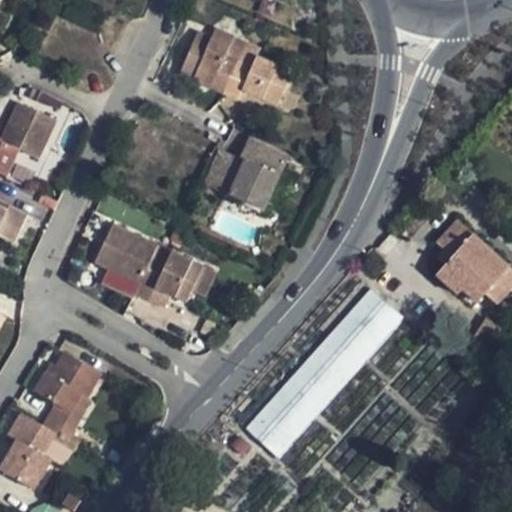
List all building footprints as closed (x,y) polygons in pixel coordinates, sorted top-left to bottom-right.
[(218,29),(214,38),(220,40),(224,32),(218,29)] [(220,40),(214,38),(200,32),(182,73),(239,98),(243,89),(279,105),(294,73),(258,57),(254,67),(227,56),(235,36),(224,32),(220,40)] [(0,174),(7,178),(21,150),(39,158),(57,120),(18,101),(3,134),(0,132),(0,174)] [(145,158),(200,184),(213,154),(158,129),(145,158)] [(251,138),(242,158),(246,160),(230,195),(264,210),(289,155),(251,138)] [(246,160),(242,158),(222,149),(206,182),(230,195),(246,160)] [(27,216),(9,206),(7,210),(0,206),(0,235),(16,241),(27,216)] [(498,306),(511,290),(511,267),(459,220),(439,242),(447,250),(439,259),(447,267),(438,275),(458,293),(462,289),(478,303),(486,294),(498,306)] [(114,224),(95,263),(141,285),(136,293),(149,300),(156,287),(187,303),(205,266),(173,252),(161,275),(149,268),(159,245),(114,224)] [(334,395),(403,317),(372,289),(248,429),(279,456),(334,395)] [(492,362),(510,334),(487,318),(468,345),(492,362)] [(105,374),(67,351),(53,373),(49,371),(37,390),(74,413),(85,395),(90,397),(105,374)] [(41,453),(54,430),(22,411),(9,433),(17,438),(0,467),(0,468),(31,488),(49,458),(41,453)] [(75,510),(80,501),(71,495),(65,504),(75,510)]
